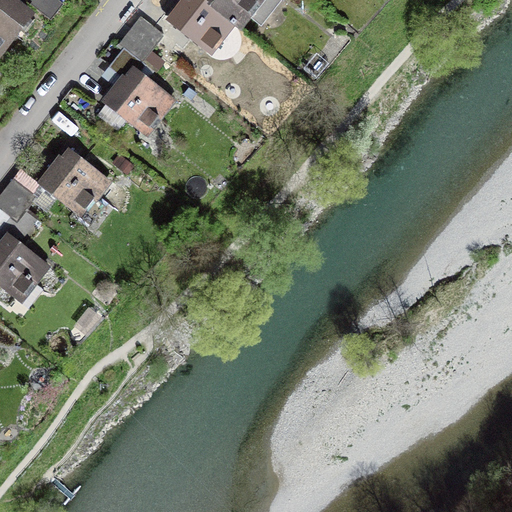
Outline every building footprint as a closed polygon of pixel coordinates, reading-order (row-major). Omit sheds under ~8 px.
[(0,0),(0,55),(32,12),(14,0),(0,0)] [(60,0),(26,0),(50,19),(64,2),(60,0)] [(177,0),(163,20),(210,57),(234,26),(199,0),(177,0)] [(199,0),(234,26),(241,31),(251,18),(267,30),(286,4),(281,0),(199,0)] [(131,29),(156,48),(165,37),(140,18),(131,29)] [(125,50),(144,64),(156,48),(131,29),(118,44),(125,50)] [(176,101),(138,72),(144,64),(125,50),(110,68),(118,74),(98,101),(147,139),(176,101)] [(82,221),(110,184),(65,149),(59,157),(57,155),(34,184),(82,221)] [(2,193),(26,211),(36,198),(12,180),(2,193)] [(26,211),(2,193),(0,195),(0,209),(17,223),(26,211)] [(47,268),(2,234),(0,236),(0,288),(19,304),(47,268)]
